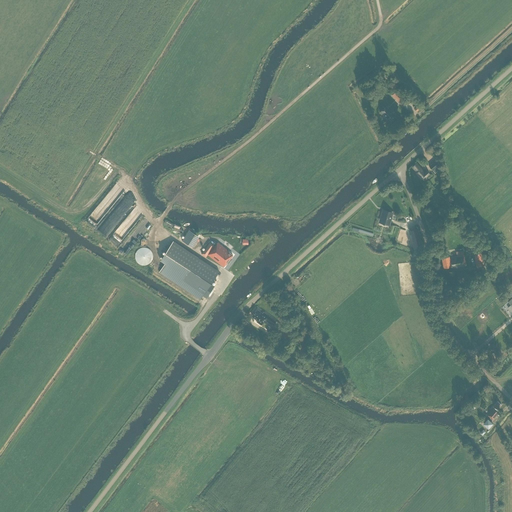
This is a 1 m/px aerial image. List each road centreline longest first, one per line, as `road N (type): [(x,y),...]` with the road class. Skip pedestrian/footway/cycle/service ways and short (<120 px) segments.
road 1 (unclassified): [(89,511),(249,302),(396,172)]
road 2 (unclassified): [(511,398),(442,324),(424,234),(396,172)]
road 3 (unclassified): [(396,172),(511,68)]
